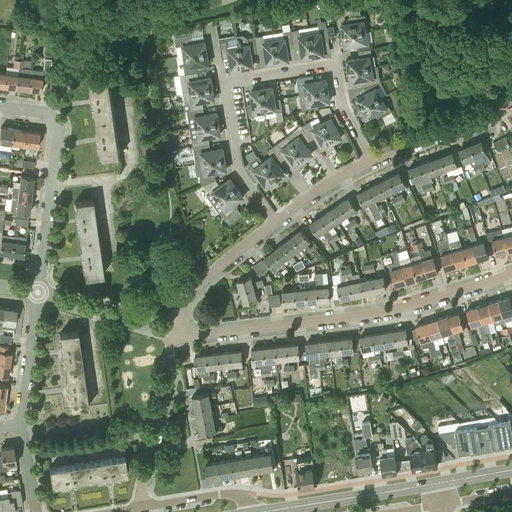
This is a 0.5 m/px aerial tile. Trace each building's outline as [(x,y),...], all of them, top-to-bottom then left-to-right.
[(343,35),(366,31),(367,31),(364,8),(348,10),(350,23),(341,25),(343,35)] [(309,33),(313,56),(323,54),(322,42),(329,41),(326,29),(319,30),(320,31),(309,33)] [(302,58),(313,56),(309,33),(299,35),(298,30),(290,31),(293,47),(300,46),(302,58)] [(183,56),(206,53),(204,42),(192,44),(190,31),(174,34),(176,47),(182,46),(183,56)] [(273,39),(277,62),(288,60),(286,48),(293,47),(290,31),(284,32),(284,37),(273,39)] [(358,51),(371,49),(369,42),(368,42),(366,31),(343,35),(345,46),(357,44),(358,51)] [(237,36),(242,68),(252,66),(250,54),(258,53),(255,37),(247,38),(243,35),(237,36)] [(231,69),(242,68),(237,36),(218,39),(220,48),(222,59),(229,58),(231,69)] [(267,64),(277,62),(273,39),(263,41),(262,36),(255,37),(258,53),(265,52),(267,64)] [(349,71),(372,67),(370,56),(372,56),(371,49),(358,51),(359,58),(347,60),(349,71)] [(43,70),(43,71),(50,71),(52,54),(45,53),(43,70)] [(185,74),(197,72),(196,65),(208,63),(206,53),(183,56),(185,67),(184,68),(185,74)] [(364,86),(380,81),(379,77),(374,78),(372,67),(349,71),(351,81),(363,79),(364,86)] [(16,88),(28,89),(31,69),(30,69),(30,76),(23,75),(24,68),(19,68),(18,68),(18,74),(16,88)] [(31,69),(28,89),(41,91),(43,71),(43,70),(31,69)] [(189,92),(212,88),(210,77),(198,79),(197,72),(185,74),(186,80),(187,80),(189,92)] [(4,87),(16,88),(18,74),(6,73),(4,87)] [(304,94),(327,90),(326,80),(314,82),(313,76),(296,78),(297,85),(303,84),(304,94)] [(96,120),(115,118),(109,80),(91,83),(93,99),(92,99),(93,104),(93,105),(94,105),(96,120)] [(357,98),(362,108),(381,98),(382,97),(377,87),(379,87),(377,83),(380,81),(364,86),(367,93),(357,98)] [(191,110),(203,108),(202,101),(214,99),(212,88),(189,92),(191,103),(190,103),(191,110)] [(282,111),(280,98),(274,99),(272,88),(261,89),(265,112),(276,110),(276,112),(282,111)] [(255,114),(265,112),(261,89),(251,91),(253,103),(247,104),(249,116),(255,115),(255,114)] [(318,109),(317,103),(329,101),(327,90),(304,94),(306,105),(301,105),(302,112),(318,109)] [(381,98),(362,108),(367,117),(375,113),(378,118),(391,111),(388,106),(387,106),(382,97),(381,98)] [(195,127),(218,124),(216,113),(204,115),(203,108),(191,110),(192,115),(193,115),(195,127)] [(321,123),(331,143),(341,137),(335,127),(341,124),(335,113),(329,116),(331,119),(321,123)] [(115,118),(96,120),(99,136),(97,136),(98,143),(100,142),(102,158),(120,156),(115,118)] [(316,137),(322,147),(331,143),(321,123),(312,128),(309,123),(302,126),(304,130),(310,140),(316,137)] [(193,146),(209,143),(208,136),(220,134),(218,124),(195,127),(197,138),(192,139),(193,146)] [(0,149),(11,151),(12,144),(14,129),(0,127),(0,130),(0,149)] [(12,144),(25,145),(27,130),(14,129),(12,144)] [(25,145),(28,146),(37,147),(39,132),(27,130),(25,145)] [(286,137),(289,142),(303,160),(311,154),(304,144),(310,140),(304,130),(297,134),(295,131),(286,137)] [(499,140),(503,148),(510,145),(506,137),(499,140)] [(482,157),(487,155),(481,140),(470,145),(481,170),(485,168),(483,162),(484,162),(482,157)] [(497,151),(503,148),(499,140),(493,143),(497,151)] [(272,147),(282,160),(287,157),(294,167),(303,160),(289,142),(281,148),(278,144),(272,147)] [(201,163),(224,159),(222,148),(210,150),(209,143),(193,146),(194,153),(199,153),(201,163)] [(476,172),(481,170),(470,145),(459,149),(465,163),(466,164),(470,162),(472,167),(474,166),(476,172)] [(263,163),(275,180),(284,174),(277,164),(282,160),(272,147),(267,151),(271,156),(263,163)] [(446,170),(447,171),(452,169),(458,167),(452,152),(441,156),(446,170)] [(441,172),(446,170),(441,156),(430,160),(436,175),(441,173),(441,172)] [(201,185),(202,185),(215,179),(214,172),(226,170),(224,159),(201,163),(195,164),(197,176),(200,175),(201,185)] [(431,177),(436,175),(430,160),(419,164),(429,191),(434,189),(432,182),(433,182),(431,177)] [(266,186),(275,180),(263,163),(254,169),(249,162),(244,166),(255,180),(259,177),(266,186)] [(425,192),(429,191),(419,164),(408,168),(414,183),(418,182),(419,186),(422,185),(425,192)] [(388,177),(395,190),(400,187),(401,189),(406,186),(399,172),(388,177)] [(13,187),(32,189),(34,177),(20,175),(19,182),(14,181),(13,187)] [(389,193),(395,190),(388,177),(378,183),(385,197),(390,194),(389,193)] [(204,185),(216,202),(236,188),(230,179),(220,186),(215,179),(202,185),(204,185)] [(380,198),(381,199),(385,197),(378,183),(368,188),(374,201),(380,198)] [(12,199),(30,201),(32,189),(13,187),(11,198),(12,198),(12,199)] [(216,202),(220,208),(226,216),(236,208),(233,204),(242,196),(236,188),(216,202)] [(368,205),(376,220),(382,217),(383,217),(381,213),(374,201),(368,188),(357,193),(364,206),(365,207),(368,205)] [(494,201),(492,196),(478,201),(480,205),(494,201)] [(353,214),(357,211),(349,198),(339,204),(347,216),(352,212),(353,214)] [(12,199),(10,211),(29,213),(30,201),(12,199)] [(79,240),(98,237),(92,199),(74,202),(76,218),(75,218),(76,224),(77,224),(79,240)] [(383,203),(378,206),(382,213),(386,210),(383,203)] [(342,219),(347,216),(339,204),(329,210),(338,224),(342,221),(342,219)] [(334,227),(338,224),(329,210),(319,217),(328,229),(333,225),(334,227)] [(331,234),(328,229),(319,217),(310,223),(319,237),(324,233),(327,238),(327,237),(331,243),(336,240),(331,234)] [(16,218),(15,224),(27,226),(28,219),(16,218)] [(350,221),(355,228),(359,225),(354,219),(350,221)] [(350,230),(355,228),(350,221),(346,224),(350,230)] [(386,226),(381,228),(384,235),(389,233),(386,226)] [(472,244),(478,260),(489,257),(484,241),(477,243),(472,226),(468,227),(469,233),(472,244)] [(310,241),(301,229),(292,236),(301,248),(300,248),(304,253),(310,248),(307,244),(310,242),(310,241)] [(331,234),(336,240),(340,238),(335,231),(331,234)] [(437,243),(446,270),(457,267),(449,243),(446,232),(446,233),(445,231),(441,232),(443,238),(437,243)] [(507,252),(511,250),(511,233),(503,236),(507,252)] [(0,245),(0,252),(11,254),(14,236),(1,234),(0,245)] [(14,236),(11,254),(23,256),(26,237),(14,236)] [(295,252),(300,248),(301,248),(292,236),(282,244),(292,256),(296,253),(295,252)] [(496,255),(507,252),(503,236),(492,238),(496,255)] [(98,237),(79,240),(82,255),(80,256),(81,262),(82,261),(85,277),(103,275),(98,237)] [(362,243),(359,238),(354,242),(357,247),(362,243)] [(467,264),(478,260),(472,244),(462,247),(460,239),(459,240),(467,264)] [(457,267),(467,264),(459,240),(449,243),(457,267)] [(424,267),(427,276),(438,272),(433,256),(432,257),(430,249),(425,251),(422,241),(417,243),(419,248),(423,260),(422,260),(424,267)] [(288,259),(292,256),(282,244),(273,251),(282,262),(287,258),(288,259)] [(406,283),(417,279),(412,264),(410,257),(404,259),(402,254),(403,254),(401,248),(396,250),(402,269),(406,283)] [(395,286),(406,283),(402,269),(396,250),(392,251),(395,262),(388,264),(395,286)] [(277,266),(282,262),(273,251),(264,258),(274,270),(278,267),(277,266)] [(417,279),(427,276),(424,267),(422,260),(412,263),(410,257),(412,264),(417,279)] [(264,273),(269,269),(262,260),(257,263),(264,273)] [(260,276),(264,273),(257,263),(252,267),(260,276)] [(352,297),(363,294),(359,274),(353,275),(351,268),(346,269),(352,297)] [(340,299),(352,297),(346,269),(341,270),(341,271),(339,271),(341,283),(337,284),(340,299)] [(317,287),(318,301),(330,300),(328,285),(324,285),(322,273),(315,273),(317,287)] [(295,304),(307,303),(304,274),(299,275),(300,280),(299,280),(300,289),(294,290),(295,304)] [(307,303),(318,301),(317,287),(310,288),(309,274),(304,274),(307,303)] [(363,294),(374,292),(371,278),(361,280),(359,274),(363,294)] [(371,278),(374,292),(386,289),(383,274),(378,275),(378,276),(371,278)] [(254,288),(264,285),(262,279),(254,281),(253,276),(237,280),(241,292),(254,288)] [(254,288),(241,292),(244,303),(259,299),(258,293),(256,294),(254,288)] [(284,305),(295,304),(294,290),(288,290),(288,289),(282,289),(284,305)] [(505,321),(511,319),(511,304),(509,296),(499,300),(505,321)] [(495,325),(505,321),(499,300),(488,303),(493,319),(495,325)] [(494,342),(487,321),(493,319),(488,303),(478,306),(488,340),(490,343),(494,342)] [(489,343),(490,343),(488,340),(478,306),(466,310),(471,326),(478,324),(483,341),(488,340),(489,343)] [(0,329),(1,328),(14,329),(16,309),(3,307),(0,329)] [(458,330),(464,329),(459,312),(448,315),(454,334),(460,353),(464,352),(458,330)] [(460,353),(454,334),(448,315),(438,319),(443,335),(448,333),(449,336),(448,339),(453,358),(460,355),(460,353)] [(445,341),(443,335),(438,319),(427,322),(432,338),(434,344),(445,341)] [(434,344),(432,338),(427,322),(416,325),(417,329),(413,331),(412,330),(416,342),(427,339),(432,356),(433,356),(437,355),(436,350),(434,344)] [(397,345),(408,343),(406,329),(394,331),(397,345)] [(64,371),(83,368),(77,331),(59,333),(61,349),(60,349),(61,355),(62,355),(64,371)] [(385,347),(397,345),(394,331),(383,332),(385,347)] [(374,349),(385,347),(383,332),(371,334),(374,349)] [(0,334),(0,341),(11,343),(12,336),(0,334)] [(374,355),(374,349),(371,334),(360,336),(362,351),(363,356),(370,355),(374,355)] [(342,353),(354,352),(352,337),(340,339),(342,353)] [(343,359),(342,353),(340,339),(329,340),(331,354),(336,354),(337,360),(338,360),(339,367),(345,367),(343,359)] [(317,341),(321,369),(326,368),(325,362),(327,362),(326,355),(331,354),(329,340),(317,341)] [(309,357),(311,377),(312,377),(316,377),(317,378),(322,378),(321,369),(317,341),(306,343),(308,357),(309,357)] [(0,362),(9,364),(11,352),(10,352),(10,346),(0,344),(0,362)] [(288,359),(300,358),(298,344),(286,345),(288,359)] [(276,360),(288,359),(286,345),(275,346),(276,360)] [(278,374),(276,360),(275,346),(263,348),(265,362),(266,368),(267,376),(272,375),(278,374)] [(265,362),(263,348),(252,349),(253,363),(259,363),(260,364),(261,364),(261,369),(266,368),(265,362)] [(231,366),(243,365),(241,350),(230,352),(231,366)] [(220,367),(231,366),(230,352),(218,353),(220,367)] [(220,373),(220,367),(218,353),(206,354),(210,382),(215,381),(214,374),(220,373)] [(205,382),(210,382),(206,354),(195,356),(197,371),(198,371),(199,377),(204,376),(205,382)] [(0,375),(8,376),(9,364),(0,362),(0,375)] [(83,368),(64,371),(67,387),(65,387),(66,393),(68,393),(70,409),(88,406),(83,368)] [(195,408),(212,405),(210,397),(217,396),(216,391),(193,395),(195,408)] [(292,393),(292,401),(300,401),(300,393),(292,393)] [(277,394),(271,396),(273,403),(279,401),(277,394)] [(382,395),(379,400),(385,404),(388,398),(382,395)] [(197,422),(214,419),(212,405),(195,408),(197,422)] [(200,435),(223,431),(222,425),(215,426),(214,419),(197,422),(200,435)] [(372,434),(370,420),(362,421),(364,436),(372,434)] [(392,438),(406,436),(404,427),(398,420),(390,421),(392,438)] [(412,425),(417,430),(422,425),(417,420),(412,425)] [(510,420),(499,422),(503,445),(511,443),(511,420),(510,420)] [(352,423),(357,461),(359,471),(372,469),(369,448),(368,448),(366,438),(363,439),(360,422),(352,423)] [(503,445),(499,422),(489,423),(489,424),(483,425),(485,437),(491,436),(493,447),(503,445)] [(477,425),(466,427),(470,451),(481,449),(479,439),(485,437),(483,425),(477,426),(477,425)] [(457,442),(459,453),(470,451),(466,427),(455,429),(455,430),(439,433),(449,443),(457,442)] [(427,448),(422,449),(425,468),(437,465),(433,441),(427,435),(421,435),(422,442),(426,442),(427,448)] [(413,469),(425,468),(422,449),(422,446),(416,438),(414,436),(412,437),(406,438),(408,452),(410,452),(413,469)] [(258,454),(261,471),(274,469),(270,445),(265,446),(267,453),(258,454)] [(0,470),(8,469),(8,465),(16,464),(13,446),(0,448),(1,455),(0,455),(0,470)] [(345,452),(334,454),(337,474),(349,472),(347,462),(353,461),(351,446),(344,447),(345,452)] [(386,448),(379,449),(383,474),(397,472),(394,454),(387,455),(386,448)] [(323,451),(316,452),(319,467),(324,466),(326,476),(337,474),(334,454),(323,455),(323,451)] [(248,473),(261,471),(258,454),(245,456),(248,473)] [(86,462),(89,480),(105,477),(105,479),(106,478),(111,478),(111,476),(127,474),(124,455),(86,462)] [(208,480),(221,477),(218,461),(211,462),(210,456),(204,457),(208,480)] [(234,475),(248,473),(245,456),(232,459),(234,475)] [(297,469),(299,480),(299,482),(300,482),(301,487),(317,485),(313,458),(297,460),(298,469),(297,469)] [(221,477),(234,475),(232,459),(218,461),(221,477)] [(89,480),(86,462),(49,468),(51,481),(52,486),(68,483),(68,485),(69,485),(73,484),(74,484),(74,482),(89,480)] [(0,496),(2,511),(15,511),(14,505),(22,504),(20,489),(7,491),(8,495),(0,496)]
